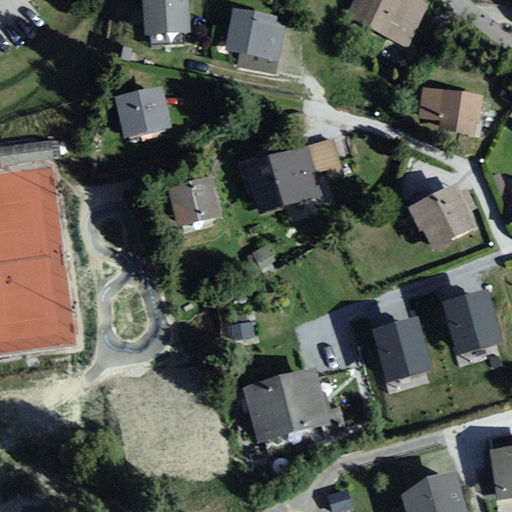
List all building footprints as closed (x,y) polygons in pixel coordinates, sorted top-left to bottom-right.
[(187,0),(141,0),(143,45),(189,43),(187,0)] [(429,6),(415,0),(352,0),(342,22),(406,53),(429,6)] [(287,23),(232,13),(223,59),(277,69),(287,23)] [(485,99),(420,91),(417,121),(438,124),(438,132),(479,140),(485,99)] [(163,92),(113,104),(124,151),(174,139),(163,92)] [(281,157),(244,169),(260,219),(320,200),(304,150),(281,157)] [(210,181),(165,191),(174,233),(220,224),(210,181)] [(458,190),(408,212),(419,239),(421,238),(429,256),(479,234),(471,215),(477,212),(468,192),(460,195),(458,190)] [(487,293),(445,304),(457,352),(499,341),(487,293)] [(416,320),(375,331),(387,377),(428,366),(416,320)] [(314,372),(241,393),(258,452),(331,432),(314,372)] [(39,389),(0,396),(0,420),(43,412),(39,389)] [(511,452),(489,456),(496,507),(511,504),(511,452)] [(400,494),(404,511),(467,511),(458,478),(400,494)]
